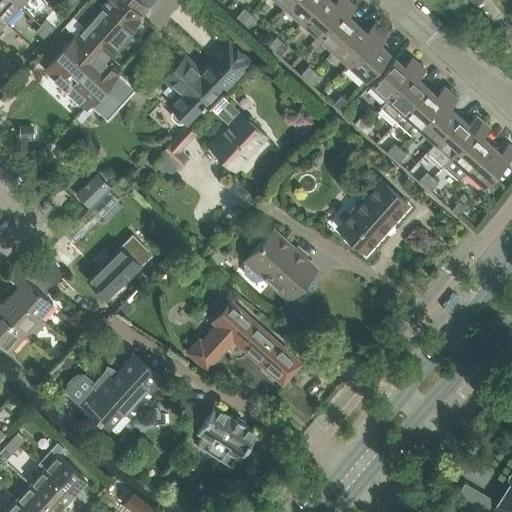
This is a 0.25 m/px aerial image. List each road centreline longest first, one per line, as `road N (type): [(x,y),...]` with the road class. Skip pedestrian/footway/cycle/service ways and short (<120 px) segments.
road 1 (tertiary): [(511,262),(307,511)]
road 2 (tertiary): [(339,511),(511,313)]
road 3 (residential): [(388,0),(511,101)]
